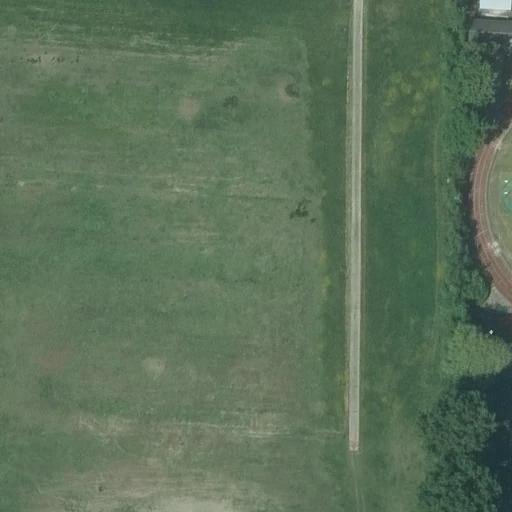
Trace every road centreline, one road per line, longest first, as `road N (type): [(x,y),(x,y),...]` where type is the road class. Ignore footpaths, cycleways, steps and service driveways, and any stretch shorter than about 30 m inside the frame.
road 1 (track): [(360,511),(352,451),(359,0)]
road 2 (track): [(433,511),(437,391),(353,388)]
